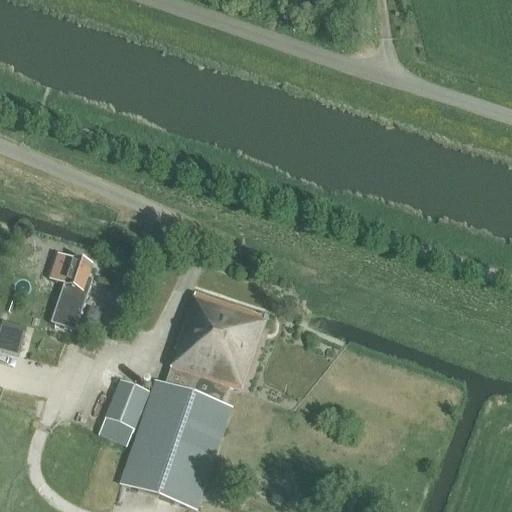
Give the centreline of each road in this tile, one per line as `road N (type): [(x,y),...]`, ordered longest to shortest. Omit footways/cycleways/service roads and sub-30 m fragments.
road 1 (unclassified): [(511,286),(0,108)]
road 2 (unclassified): [(511,119),(157,0)]
